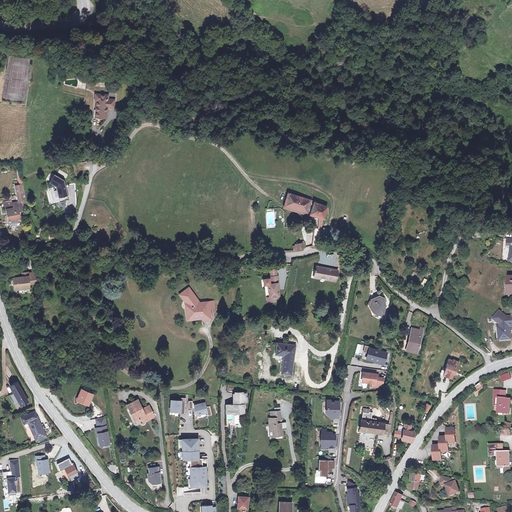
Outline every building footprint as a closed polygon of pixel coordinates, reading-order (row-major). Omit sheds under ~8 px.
[(98,101),(97,110),(102,111),(101,119),(107,119),(108,109),(115,110),(116,102),(109,101),(110,96),(98,94),(97,101),(98,101)] [(56,174),(51,183),(58,188),(59,189),(58,189),(59,198),(69,196),(66,181),(56,174)] [(25,194),(23,184),(20,185),(17,185),(18,195),(25,194)] [(319,221),(323,221),(323,218),(327,206),(315,202),(315,201),(287,193),(284,206),(319,216),(319,221)] [(25,194),(18,195),(20,201),(22,201),(23,207),(28,206),(25,194)] [(23,210),(22,201),(20,201),(14,202),(13,199),(5,200),(6,208),(8,208),(11,221),(21,220),(20,215),(22,214),(21,212),(20,211),(23,210)] [(294,252),(304,251),(303,244),(297,244),(297,246),(294,247),(294,252)] [(270,270),(271,276),(279,275),(277,264),(269,265),(270,270)] [(318,277),(324,279),(325,276),(329,277),(328,280),(340,284),(343,272),(320,266),(318,277)] [(12,279),(14,291),(28,288),(28,285),(35,284),(34,273),(26,274),(26,277),(12,279)] [(268,285),(269,297),(280,296),(279,290),(278,283),(280,283),(279,275),(271,276),(270,276),(270,278),(263,279),(264,285),(268,285)] [(207,308),(206,303),(206,302),(198,304),(197,302),(188,289),(180,294),(186,303),(191,301),(192,303),(192,306),(186,307),(188,320),(200,318),(200,316),(202,316),(202,320),(210,319),(209,310),(208,310),(207,308)] [(386,305),(385,299),(380,297),(372,300),(370,307),(374,307),(376,314),(380,315),(386,315),(386,305)] [(500,313),(494,320),(501,326),(501,329),(501,333),(499,333),(500,341),(511,340),(510,328),(511,327),(511,318),(508,319),(508,318),(507,319),(500,313)] [(408,348),(418,350),(423,331),(413,328),(408,348)] [(294,345),(277,343),(275,356),(282,357),(281,373),(291,374),(294,345)] [(385,354),(368,349),(366,358),(382,363),(385,354)] [(448,371),(447,375),(453,377),(454,373),(455,370),(457,371),(460,360),(454,358),(454,360),(450,358),(446,370),(448,371)] [(375,374),(363,372),(361,382),(371,383),(370,388),(377,388),(377,386),(381,387),(382,378),(376,378),(375,377),(375,375),(375,374)] [(502,382),(510,378),(508,372),(499,376),(502,382)] [(13,386),(11,387),(22,405),(28,401),(17,382),(12,385),(13,386)] [(475,389),(479,396),(487,392),(483,384),(475,389)] [(506,396),(508,396),(509,391),(497,390),(496,407),(501,407),(500,415),(511,416),(511,407),(511,399),(508,400),(506,400),(506,396)] [(83,391),(79,400),(88,404),(92,395),(83,391)] [(242,394),(242,393),(234,393),(234,394),(232,394),(232,405),(225,405),(225,412),(233,412),(233,409),(238,409),(238,412),(243,412),(243,404),(242,404),(242,402),(246,402),(245,394),(242,394)] [(181,397),(181,400),(171,400),(170,411),(180,411),(180,414),(185,414),(186,398),(181,397)] [(136,421),(142,418),(146,416),(146,414),(152,411),(149,405),(141,409),(139,405),(141,404),(138,399),(128,404),(136,421)] [(338,403),(326,402),(326,413),(328,415),(330,415),(333,416),(333,418),(337,418),(337,412),(336,411),(337,410),(338,403)] [(205,403),(194,405),(197,415),(207,413),(208,416),(213,415),(211,406),(206,407),(205,403)] [(146,416),(149,419),(155,416),(152,411),(146,414),(146,416)] [(379,425),(380,423),(375,422),(376,419),(374,419),(374,416),(371,415),(371,413),(364,411),(360,430),(386,435),(390,413),(387,412),(385,425),(379,425)] [(38,417),(35,412),(22,418),(25,424),(29,422),(37,440),(47,435),(38,417)] [(275,428),(276,435),(287,434),(285,425),(283,425),(283,421),(277,422),(277,415),(269,416),(270,429),(272,428),(275,428)] [(504,423),(504,428),(500,428),(500,434),(510,434),(510,422),(504,423)] [(105,423),(97,424),(98,428),(98,431),(96,431),(97,436),(99,436),(100,445),(109,444),(105,423)] [(391,431),(390,437),(409,441),(412,432),(408,431),(409,426),(396,423),(395,428),(399,429),(399,432),(391,431)] [(454,430),(447,431),(447,439),(440,439),(441,447),(434,448),(434,462),(442,462),(441,454),(449,453),(448,445),(455,445),(454,430)] [(325,433),(321,433),(320,446),(324,446),(327,446),(327,448),(333,448),(334,435),(330,435),(330,433),(325,433)] [(198,439),(182,439),(183,460),(190,459),(191,487),(206,487),(206,478),(198,479),(198,475),(206,475),(206,467),(208,467),(208,462),(206,462),(206,459),(199,459),(198,451),(191,451),(191,448),(198,447),(198,439)] [(502,445),(490,446),(491,458),(499,457),(500,467),(511,466),(510,453),(503,453),(502,445)] [(19,460),(11,461),(12,471),(12,478),(4,478),(5,486),(8,486),(9,495),(13,495),(16,494),(16,493),(22,492),(19,460)] [(333,461),(317,460),(317,471),(319,471),(319,476),(326,476),(326,471),(326,472),(329,472),(329,468),(333,469),(333,461)] [(78,475),(73,465),(66,468),(71,479),(78,475)] [(157,468),(149,469),(150,483),(152,485),(152,487),(156,487),(157,487),(157,491),(162,490),(161,483),(160,483),(159,474),(158,474),(157,468)] [(411,475),(410,479),(410,482),(408,481),(407,488),(417,489),(418,483),(424,483),(425,476),(411,475)] [(451,478),(442,476),(440,483),(445,484),(450,495),(459,492),(455,481),(453,482),(451,478)] [(89,478),(83,481),(89,490),(95,487),(89,478)] [(355,485),(348,482),(347,489),(347,495),(349,505),(349,511),(356,511),(356,510),(358,510),(357,503),(358,503),(357,494),(356,495),(355,485)] [(400,499),(403,493),(395,491),(389,502),(396,506),(400,508),(404,500),(400,499)] [(247,497),(236,497),(235,508),(246,509),(247,497)] [(288,511),(289,503),(278,503),(277,511),(288,511)]
